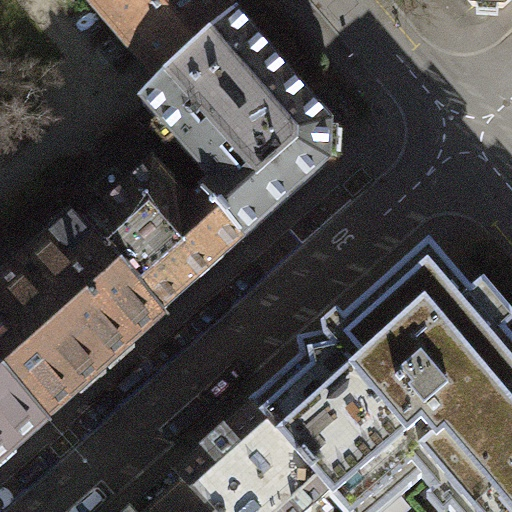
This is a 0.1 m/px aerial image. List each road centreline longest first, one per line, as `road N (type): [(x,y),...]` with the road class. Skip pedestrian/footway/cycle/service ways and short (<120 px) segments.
road 1 (residential): [(465,141),(45,511)]
road 2 (residential): [(346,0),(465,141)]
